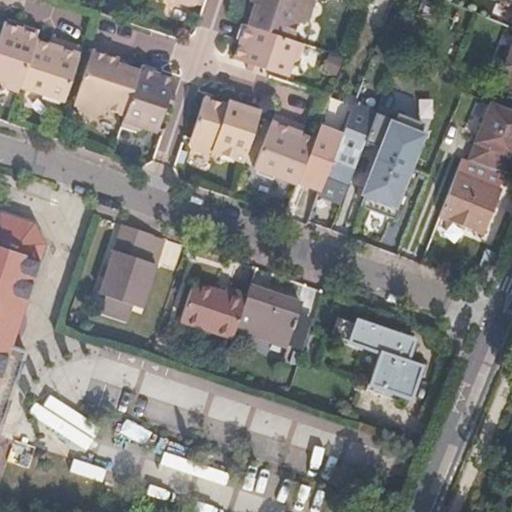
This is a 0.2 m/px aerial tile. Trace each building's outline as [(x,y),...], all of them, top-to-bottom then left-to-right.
[(248,26),(291,40),(297,21),(304,23),(305,20),(312,18),(317,1),(315,0),(250,0),(250,2),(255,3),(248,26)] [(368,43),(376,46),(386,20),(379,17),(384,5),(371,0),(366,0),(348,50),(364,56),(368,43)] [(38,30),(23,25),(22,29),(3,23),(0,30),(0,80),(4,82),(2,88),(18,93),(20,87),(35,40),(38,30)] [(298,59),(304,44),(291,40),(248,26),(241,23),(236,39),(240,40),(234,59),(286,77),(291,61),(293,61),(298,59)] [(35,40),(20,87),(64,100),(81,46),(59,39),(56,47),(35,40)] [(511,47),(504,68),(506,69),(499,86),(511,91),(511,47)] [(106,108),(125,114),(139,70),(117,63),(118,58),(92,50),(74,104),(77,105),(79,112),(95,118),(101,113),(104,114),(106,108)] [(155,73),(157,69),(141,64),(139,70),(125,114),(121,126),(135,132),(140,128),(141,126),(156,132),(174,80),(155,73)] [(211,151),(243,162),(260,111),(228,101),(226,105),(203,98),(188,144),(191,149),(206,154),(211,151)] [(511,113),(489,105),(473,141),(475,142),(467,162),(491,171),(491,170),(501,172),(507,156),(511,158),(511,113)] [(352,172),(374,116),(351,108),(309,216),(332,224),(352,172)] [(253,165),(297,181),(314,137),(315,136),(292,127),(295,120),(273,112),(253,165)] [(374,114),(374,116),(352,172),(396,190),(419,132),(374,114)] [(463,160),(440,218),(484,236),(502,191),(501,190),(507,174),(501,172),(491,170),(491,171),(467,162),(463,160)] [(0,437),(28,349),(13,345),(15,338),(5,335),(0,332),(0,331),(8,307),(24,312),(45,243),(34,221),(0,210),(0,437)] [(151,236),(123,226),(99,295),(140,308),(158,252),(148,248),(151,236)] [(179,323),(232,339),(235,329),(245,296),(223,290),(222,293),(191,284),(179,323)] [(299,305),(248,288),(245,296),(235,329),(286,346),(291,330),(293,330),(296,321),(293,320),(299,305)] [(0,332),(5,335),(15,338),(22,316),(24,312),(8,307),(0,331),(0,332)] [(393,394),(408,400),(419,366),(404,361),(412,341),(353,321),(345,344),(378,355),(366,391),(391,399),(393,394)]
